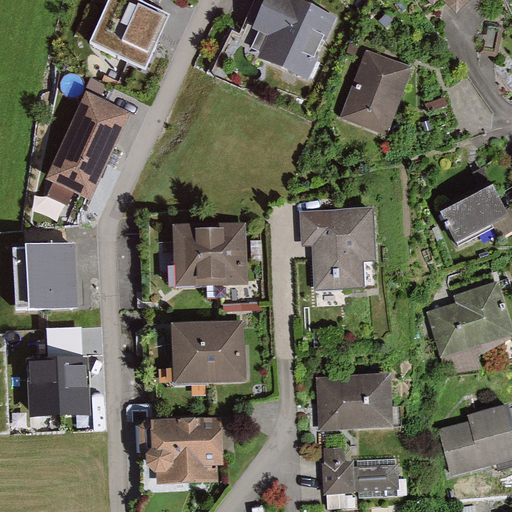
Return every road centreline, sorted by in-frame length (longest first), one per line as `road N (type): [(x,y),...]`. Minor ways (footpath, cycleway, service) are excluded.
road 1 (residential): [(119,511),(109,227),(207,0)]
road 2 (residential): [(229,511),(284,446),(288,212)]
